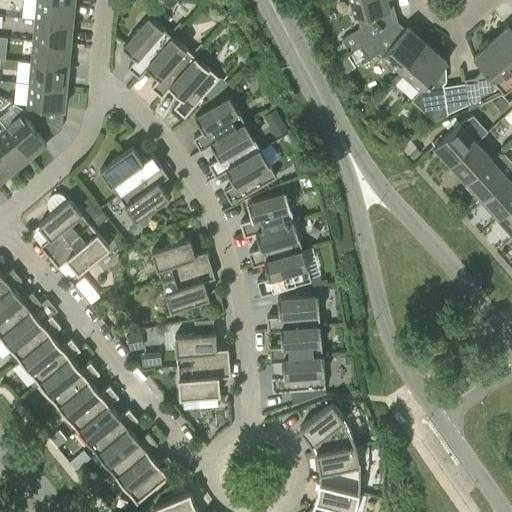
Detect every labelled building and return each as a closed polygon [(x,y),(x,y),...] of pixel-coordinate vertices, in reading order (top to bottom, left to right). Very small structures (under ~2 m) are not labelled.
[(36,0),(35,18),(72,22),(74,0),(70,0),(36,0)] [(356,18),(360,25),(342,38),(351,51),(360,45),(398,22),(396,20),(390,0),(349,0),(354,18),(356,18)] [(128,66),(138,75),(172,36),(149,16),(123,46),(136,57),(128,66)] [(33,40),(70,43),(72,22),(35,18),(33,40)] [(379,52),(381,56),(401,74),(427,44),(408,26),(406,29),(398,22),(360,45),(369,59),(379,52)] [(490,41),(511,64),(511,32),(506,26),(490,41)] [(151,86),(161,95),(195,56),(172,36),(138,75),(139,76),(147,67),(159,77),(151,86)] [(31,61),(68,65),(70,43),(33,40),(31,61)] [(510,83),(511,81),(511,64),(490,41),(473,57),(481,66),(479,73),(475,78),(464,79),(464,83),(467,104),(468,109),(481,103),(480,96),(491,90),(497,84),(504,93),(511,86),(510,83)] [(419,91),(411,100),(434,120),(467,104),(464,83),(443,87),(442,85),(446,81),(445,64),(447,61),(427,44),(401,74),(419,91)] [(208,97),(226,83),(195,56),(161,95),(162,96),(169,87),(181,97),(174,106),(184,116),(204,93),(208,97)] [(29,83),(66,86),(68,65),(31,61),(29,83)] [(27,109),(26,109),(42,117),(44,111),(44,107),(63,108),(66,86),(29,83),(27,109)] [(193,137),(200,149),(245,123),(229,96),(195,116),(204,131),(193,137)] [(511,108),(503,117),(509,123),(511,120),(511,108)] [(26,109),(26,110),(6,127),(29,155),(46,141),(34,126),(37,123),(42,118),(42,117),(26,109)] [(279,117),(275,110),(266,115),(269,122),(279,117)] [(433,146),(450,164),(475,141),(488,130),(473,114),(459,123),(433,146)] [(0,153),(12,169),(29,155),(6,127),(0,119),(0,153)] [(260,149),(245,123),(200,149),(211,143),(219,157),(208,163),(215,175),(260,149)] [(475,141),(450,164),(466,182),(491,159),(475,141)] [(132,146),(100,169),(118,195),(160,164),(152,153),(142,160),(132,146)] [(276,176),(260,149),(215,175),(216,176),(226,170),(234,184),(224,190),(231,202),(276,176)] [(0,179),(12,169),(0,153),(0,179)] [(497,154),(491,159),(466,182),(482,200),(511,172),(511,163),(503,154),(497,154)] [(293,165),(297,174),(306,171),(303,161),(293,165)] [(158,183),(168,176),(160,164),(118,195),(136,220),(168,197),(158,183)] [(511,172),(482,200),(498,218),(511,204),(511,172)] [(240,222),(244,235),(294,221),(285,191),(247,202),(252,218),(240,222)] [(91,219),(98,212),(86,197),(78,204),(91,219)] [(40,245),(49,256),(89,222),(69,199),(39,224),(50,237),(40,245)] [(511,204),(498,218),(511,233),(511,204)] [(92,223),(100,232),(109,224),(101,215),(92,223)] [(302,250),(294,221),(244,235),(244,236),(255,232),(260,248),(248,251),(252,264),(302,250)] [(109,246),(89,222),(49,256),(58,266),(67,259),(78,272),(109,246)] [(151,251),(161,280),(210,263),(206,251),(194,254),(189,238),(151,251)] [(311,280),(302,250),(252,264),(252,265),(264,261),(268,277),(257,280),(261,294),(311,280)] [(214,277),(210,263),(161,280),(170,309),(208,297),(203,281),(214,277)] [(0,295),(20,277),(12,268),(3,275),(0,271),(0,295)] [(320,276),(310,279),(311,280),(312,286),(322,283),(320,276)] [(0,295),(0,334),(0,335),(39,302),(31,292),(23,299),(13,287),(22,279),(20,277),(0,295)] [(99,295),(91,285),(82,292),(90,302),(99,295)] [(267,316),(268,329),(320,325),(317,294),(277,298),(279,315),(267,316)] [(40,303),(39,302),(0,335),(20,358),(58,325),(50,315),(41,323),(31,311),(40,303)] [(59,327),(58,325),(20,358),(39,382),(78,349),(70,339),(61,347),(50,334),(59,327)] [(322,356),(320,325),(268,329),(268,330),(280,329),(281,345),(269,346),(270,360),(322,356)] [(141,332),(127,335),(130,350),(144,347),(141,332)] [(174,335),(177,366),(229,362),(228,348),(216,349),(214,332),(174,335)] [(79,350),(78,349),(39,382),(59,405),(98,372),(89,362),(80,370),(70,358),(79,350)] [(324,386),(322,356),(270,360),(282,359),(283,375),(271,376),(273,391),(297,389),(324,386)] [(230,375),(229,362),(177,366),(180,397),(219,394),(218,376),(230,375)] [(59,405),(78,429),(118,396),(109,385),(100,393),(89,381),(98,373),(98,372),(59,405)] [(324,386),(297,389),(298,402),(325,393),(324,386)] [(78,429),(97,452),(137,419),(128,409),(119,416),(109,404),(118,396),(78,429)] [(315,450),(316,452),(355,444),(353,438),(350,431),(348,426),(345,422),(343,417),(339,412),(335,407),(331,402),(299,427),(301,429),(304,432),(307,436),(309,439),(311,442),(313,446),(315,450)] [(137,420),(137,419),(97,452),(117,476),(157,443),(148,432),(139,440),(128,428),(137,420)] [(157,443),(117,476),(136,500),(176,466),(167,455),(158,463),(148,451),(157,443)] [(319,477),(319,482),(358,492),(359,486),(359,481),(359,477),(359,473),(359,468),(359,462),(358,457),(357,450),(355,444),(316,452),(317,456),(318,459),(318,463),(319,467),(319,470),(319,474),(319,477)] [(83,449),(77,455),(83,463),(90,457),(83,449)] [(311,506),(309,510),(312,511),(352,511),(353,510),(355,504),(357,497),(358,492),(319,482),(319,484),(318,488),(317,492),(316,497),(314,501),(313,503),(311,506)] [(199,511),(197,509),(195,505),(194,503),(192,499),(191,495),(189,490),(153,508),(154,511),(199,511)]
